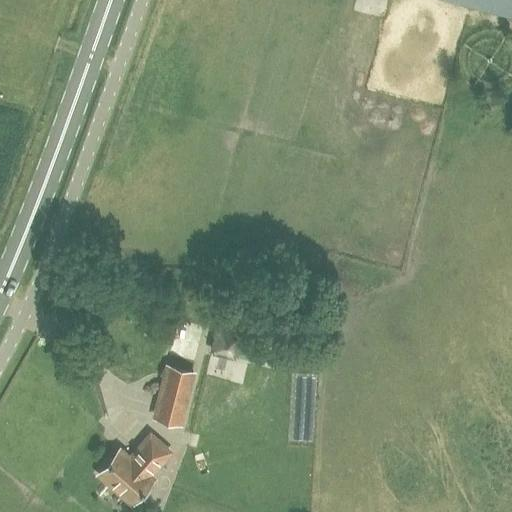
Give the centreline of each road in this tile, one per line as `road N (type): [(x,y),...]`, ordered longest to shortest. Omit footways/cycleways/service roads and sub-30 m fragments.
road 1 (unclassified): [(36,306),(148,0)]
road 2 (secondary): [(6,297),(116,0)]
